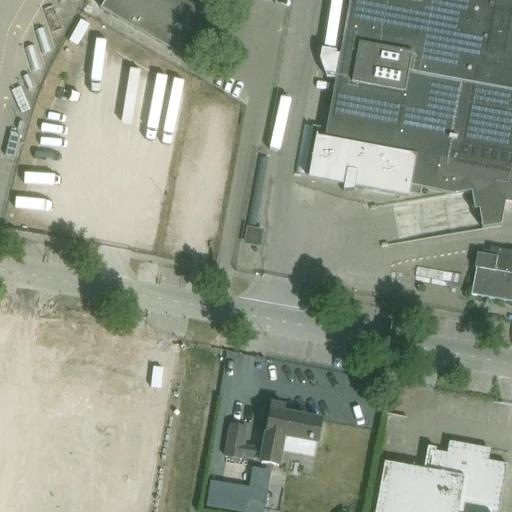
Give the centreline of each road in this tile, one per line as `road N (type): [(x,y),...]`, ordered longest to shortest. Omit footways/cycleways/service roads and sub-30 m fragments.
road 1 (unclassified): [(511,369),(0,272)]
road 2 (unknown): [(272,324),(297,110),(321,0)]
road 3 (unknown): [(220,314),(252,104),(246,0)]
